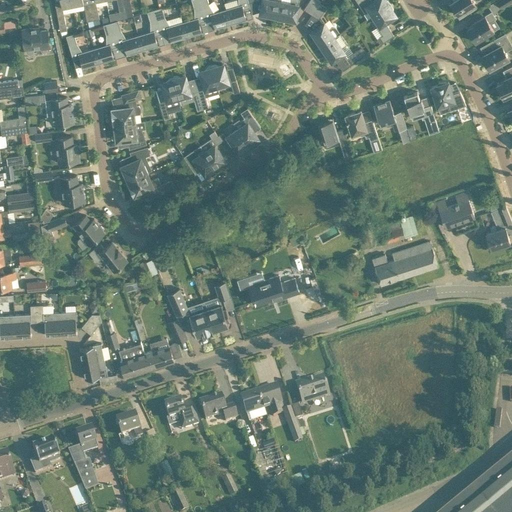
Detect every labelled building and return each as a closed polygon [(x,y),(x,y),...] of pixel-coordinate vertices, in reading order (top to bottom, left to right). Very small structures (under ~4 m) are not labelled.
[(60,0),(61,2),(55,3),(61,31),(67,30),(64,13),(74,11),(73,4),(72,0),(60,0)] [(72,0),(73,4),(74,11),(85,9),(84,4),(83,2),(84,2),(83,0),(72,0)] [(117,0),(120,13),(126,12),(123,0),(117,0)] [(123,0),(126,12),(127,16),(133,15),(133,10),(130,0),(123,0)] [(195,17),(182,21),(187,35),(189,34),(198,33),(203,31),(202,31),(199,21),(206,19),(199,0),(191,0),(194,7),(195,17)] [(199,0),(206,19),(213,17),(215,27),(214,27),(215,28),(220,26),(228,22),(231,22),(226,8),(214,11),(209,3),(207,0),(199,0)] [(238,0),(238,4),(226,8),(231,22),(233,21),(242,20),(247,18),(246,18),(243,8),(250,6),(249,2),(248,0),(238,0)] [(258,0),(259,0),(263,1),(262,2),(260,12),(270,14),(270,16),(278,17),(281,1),(277,0),(258,0)] [(281,1),(278,17),(286,19),(286,17),(296,19),(298,9),(299,0),(281,0),(281,1)] [(309,0),(304,8),(312,13),(319,1),(320,2),(320,0),(309,0)] [(368,18),(373,15),(391,3),(391,2),(391,3),(389,1),(387,0),(373,0),(372,1),(371,0),(356,0),(364,13),(368,18)] [(452,0),(451,1),(456,10),(457,9),(460,14),(469,9),(476,4),(473,0),(452,0)] [(96,2),(90,3),(95,26),(101,24),(99,18),(97,6),(96,1),(96,2)] [(319,1),(312,13),(319,18),(327,6),(320,2),(319,1)] [(177,2),(170,4),(172,9),(174,10),(179,8),(177,2)] [(90,3),(84,4),(85,9),(87,20),(88,20),(90,28),(95,26),(90,3)] [(392,3),(391,3),(373,15),(379,24),(372,30),(379,42),(383,40),(384,41),(394,34),(385,21),(396,14),(393,9),(393,7),(392,5),(391,3),(392,3)] [(155,8),(162,33),(169,31),(171,40),(170,40),(171,41),(176,39),(184,36),(187,35),(182,21),(170,24),(165,17),(162,6),(155,8)] [(151,30),(138,34),(142,48),(145,47),(154,46),(159,44),(158,44),(155,35),(162,33),(155,8),(147,11),(150,21),(151,30)] [(474,23),(467,28),(469,30),(468,31),(471,37),(472,36),(475,41),(484,36),(494,29),(489,22),(496,17),(493,13),(492,10),(482,16),(473,22),(474,23)] [(111,21),(118,46),(124,44),(127,53),(126,53),(127,54),(132,52),(140,49),(142,48),(138,34),(126,38),(121,30),(118,19),(111,21)] [(107,43),(94,47),(99,61),(101,60),(110,59),(115,58),(115,57),(114,57),(111,48),(118,46),(111,21),(103,24),(106,34),(107,43)] [(316,39),(320,46),(334,37),(340,33),(335,26),(333,25),(328,28),(324,22),(312,30),(317,38),(316,39)] [(48,29),(40,30),(35,31),(35,27),(22,28),(24,38),(23,40),(23,41),(23,43),(24,44),(25,48),(26,48),(26,50),(27,52),(28,53),(30,53),(32,53),(33,51),(34,49),(33,47),(42,46),(42,48),(50,47),(48,29)] [(83,67),(88,66),(96,62),(99,61),(94,47),(82,51),(77,43),(74,32),(66,35),(74,59),(80,57),(83,66),(82,67),(83,67)] [(487,64),(490,68),(501,62),(501,63),(507,60),(506,59),(509,57),(505,50),(511,46),(504,32),(489,41),(493,48),(482,54),(484,59),(483,59),(486,64),(487,64)] [(344,52),(334,37),(320,46),(325,53),(326,52),(332,60),(344,52)] [(348,56),(352,63),(365,54),(361,47),(348,56)] [(211,64),(217,85),(229,82),(223,63),(218,65),(216,65),(214,64),(212,65),(211,64)] [(206,69),(200,70),(202,76),(206,88),(204,88),(206,96),(219,92),(217,85),(211,64),(211,65),(209,66),(207,67),(206,69)] [(504,80),(497,83),(500,90),(498,91),(501,96),(502,95),(503,97),(511,93),(511,65),(503,69),(507,77),(504,78),(504,80)] [(173,76),(179,96),(191,93),(185,75),(180,76),(178,76),(175,76),(173,76)] [(168,100),(166,100),(168,107),(181,103),(179,96),(173,76),(172,76),(171,77),(170,78),(169,78),(168,80),(162,82),(168,100)] [(0,80),(0,88),(19,86),(18,78),(0,80)] [(234,92),(239,91),(240,91),(236,79),(231,80),(234,92)] [(46,90),(58,89),(57,80),(45,82),(46,90)] [(451,109),(466,104),(460,91),(452,93),(449,81),(439,82),(439,84),(431,86),(438,105),(448,102),(451,109)] [(22,86),(19,86),(0,88),(0,97),(13,96),(13,95),(23,93),(22,86)] [(204,88),(198,90),(201,102),(203,108),(209,106),(207,100),(206,96),(204,88)] [(112,124),(136,121),(135,114),(140,113),(141,111),(141,109),(140,106),(139,104),(137,104),(136,99),(141,98),(138,89),(122,94),(126,106),(113,108),(114,118),(112,118),(113,124),(112,124)] [(198,90),(192,92),(196,104),(197,110),(203,108),(201,102),(198,90)] [(409,112),(410,114),(420,111),(422,118),(427,117),(429,123),(436,120),(431,104),(424,106),(421,98),(420,98),(417,91),(414,92),(413,90),(407,92),(408,94),(404,95),(406,103),(405,103),(408,112),(409,112)] [(47,116),(45,116),(46,124),(54,123),(54,124),(74,121),(72,102),(68,103),(67,96),(51,98),(51,99),(52,105),(46,105),(47,116)] [(165,100),(160,101),(163,113),(164,118),(170,116),(169,112),(168,107),(166,100),(165,100)] [(399,130),(407,127),(401,110),(394,112),(390,100),(374,105),(380,124),(392,120),(393,124),(397,123),(399,130)] [(0,120),(1,127),(28,124),(26,105),(18,106),(19,117),(3,119),(2,108),(0,108),(0,120)] [(244,124),(238,128),(250,146),(251,144),(253,142),(253,140),(258,137),(254,131),(248,122),(255,118),(248,107),(247,108),(241,111),(245,117),(241,120),(244,124)] [(361,109),(346,114),(348,119),(347,119),(347,121),(348,121),(352,133),(359,131),(361,135),(365,134),(366,137),(369,136),(374,152),(383,150),(372,118),(365,121),(361,109)] [(469,110),(462,112),(465,121),(471,119),(469,110)] [(348,140),(344,127),(337,130),(333,117),(332,117),(333,118),(318,123),(324,141),(333,138),(334,144),(340,143),(341,144),(341,142),(348,140)] [(137,129),(136,121),(112,124),(112,125),(113,124),(114,130),(116,130),(117,140),(129,138),(130,147),(147,142),(142,128),(137,129)] [(28,126),(28,124),(1,127),(2,135),(22,132),(23,144),(30,142),(29,133),(28,126)] [(418,137),(413,124),(407,127),(411,139),(418,137)] [(36,125),(28,126),(29,133),(35,133),(37,132),(36,125)] [(238,128),(228,135),(238,151),(243,147),(245,147),(247,147),(249,146),(250,146),(238,128)] [(37,132),(35,133),(36,141),(52,139),(51,130),(37,132)] [(210,138),(201,145),(215,166),(225,160),(215,144),(217,143),(222,140),(218,135),(215,130),(210,133),(212,137),(210,138)] [(218,135),(222,140),(226,137),(223,131),(218,135)] [(72,135),(62,136),(56,137),(59,162),(73,161),(73,162),(80,161),(79,153),(78,154),(77,143),(73,143),(72,135)] [(201,145),(186,155),(191,163),(196,160),(205,173),(215,166),(201,145)] [(126,180),(126,181),(147,172),(152,169),(146,155),(150,154),(148,146),(131,152),(134,160),(122,165),(126,174),(124,175),(127,180),(126,180)] [(23,154),(7,156),(8,164),(24,162),(23,156),(23,154)] [(12,164),(6,165),(7,178),(14,177),(12,164)] [(51,169),(34,171),(35,180),(52,178),(51,169)] [(151,180),(147,172),(126,181),(127,181),(129,186),(131,185),(135,194),(153,186),(154,188),(156,187),(159,194),(175,187),(171,180),(161,184),(158,177),(151,180)] [(65,202),(74,201),(84,200),(84,198),(85,196),(85,195),(85,193),(83,192),(82,182),(78,183),(77,174),(59,176),(61,190),(63,190),(65,202)] [(9,203),(33,200),(36,199),(34,180),(27,181),(28,191),(8,194),(9,203)] [(444,199),(437,201),(446,226),(475,216),(466,191),(456,195),(458,202),(447,206),(444,199)] [(34,208),(33,200),(9,203),(10,211),(34,208)] [(511,219),(506,205),(497,208),(504,224),(511,220),(511,219)] [(498,228),(486,232),(488,238),(491,247),(510,242),(508,234),(507,232),(505,226),(504,224),(497,208),(491,210),(491,211),(498,228)] [(0,209),(0,223),(2,223),(1,216),(8,215),(7,209),(1,210),(0,209)] [(74,224),(83,236),(84,235),(90,243),(92,242),(94,242),(95,241),(96,240),(97,238),(105,231),(103,230),(103,228),(103,226),(101,225),(100,225),(94,218),(91,220),(86,214),(74,224)] [(47,222),(50,230),(67,223),(64,215),(47,222)] [(418,233),(413,215),(400,219),(400,218),(379,225),(382,235),(370,239),(369,233),(358,236),(362,249),(372,246),(373,247),(418,233)] [(40,235),(39,221),(28,222),(30,236),(40,235)] [(46,222),(41,224),(43,233),(45,232),(50,230),(47,222),(46,222)] [(3,229),(2,223),(0,223),(0,236),(4,236),(4,235),(11,234),(10,228),(3,229)] [(301,237),(286,243),(296,268),(311,262),(301,237)] [(375,265),(378,274),(381,283),(439,265),(433,246),(431,240),(393,252),(395,259),(388,261),(385,253),(372,257),(375,265)] [(127,260),(122,253),(112,241),(104,247),(101,242),(89,252),(96,261),(102,261),(105,259),(114,270),(127,260)] [(9,246),(1,247),(0,246),(0,261),(11,260),(9,246)] [(19,264),(19,266),(21,266),(45,263),(45,261),(42,261),(40,252),(20,255),(21,263),(19,264)] [(145,260),(144,260),(147,268),(150,275),(152,274),(153,275),(158,272),(152,259),(147,262),(145,262),(145,260)] [(15,271),(4,272),(0,272),(0,287),(19,285),(17,277),(16,277),(15,271)] [(299,291),(296,282),(295,278),(281,282),(279,275),(249,285),(255,303),(270,298),(271,300),(299,291)] [(28,291),(29,291),(29,292),(44,291),(44,289),(47,289),(47,288),(50,287),(50,283),(46,284),(46,279),(27,281),(28,291)] [(214,284),(219,299),(230,295),(225,280),(214,284)] [(167,293),(176,314),(189,308),(180,287),(167,293)] [(222,303),(206,308),(213,329),(217,328),(217,330),(226,327),(225,325),(229,324),(226,316),(228,315),(228,316),(229,315),(226,307),(224,308),(222,303)] [(214,331),(213,329),(206,308),(189,313),(191,319),(189,319),(188,319),(191,328),(192,328),(192,327),(194,327),(196,335),(202,333),(203,335),(214,331)] [(60,311),(61,332),(66,332),(66,333),(77,332),(76,319),(77,319),(77,310),(60,311)] [(46,334),(57,333),(57,332),(61,332),(60,311),(43,312),(44,321),(45,321),(46,334)] [(14,314),(16,335),(20,334),(20,335),(31,335),(31,321),(32,321),(31,313),(14,314)] [(92,313),(87,319),(97,327),(102,321),(100,313),(92,313)] [(0,333),(0,337),(11,336),(11,335),(16,335),(14,314),(0,314),(0,333)] [(170,320),(169,321),(179,342),(182,340),(187,338),(178,317),(170,320)] [(146,338),(142,327),(143,327),(141,322),(140,322),(139,318),(134,319),(141,340),(146,338)] [(112,348),(120,345),(115,331),(113,332),(112,326),(105,328),(112,348)] [(83,358),(84,363),(105,359),(101,342),(93,344),(93,345),(80,348),(82,359),(83,358)] [(145,352),(150,368),(175,360),(169,344),(145,352)] [(145,352),(120,360),(125,376),(150,368),(145,352)] [(84,368),(86,378),(108,374),(105,359),(84,363),(85,367),(84,368)] [(116,372),(108,374),(110,381),(118,379),(116,372)] [(296,384),(299,393),(303,403),(329,395),(323,377),(309,382),(308,380),(296,384)] [(264,408),(267,417),(264,408),(270,406),(273,416),(282,413),(280,409),(283,408),(281,403),(282,403),(276,385),(258,391),(264,408)] [(249,422),(267,417),(264,408),(258,391),(241,396),(249,422)] [(200,402),(203,411),(206,420),(223,414),(226,421),(238,417),(234,404),(226,407),(222,394),(200,402)] [(199,424),(197,419),(194,410),(185,413),(180,399),(165,404),(170,420),(178,417),(181,429),(199,424)] [(299,404),(292,406),(296,419),(302,417),(299,404)] [(292,407),(283,411),(294,443),(303,440),(302,436),(305,435),(303,428),(299,429),(297,424),(304,421),(303,419),(296,421),(292,407)] [(117,420),(120,429),(122,435),(134,431),(136,438),(143,435),(141,428),(140,429),(135,414),(117,420)] [(69,450),(68,450),(86,491),(99,486),(98,486),(93,469),(86,471),(80,452),(91,449),(92,451),(98,449),(96,441),(95,437),(92,428),(77,433),(81,446),(69,450)] [(158,458),(165,455),(162,447),(161,447),(153,431),(146,434),(158,458)] [(36,473),(43,470),(51,467),(49,463),(59,459),(58,456),(60,455),(53,439),(33,447),(36,455),(34,455),(36,460),(31,462),(36,473)] [(273,441),(265,444),(268,451),(275,448),(273,441)] [(0,479),(15,475),(11,462),(7,452),(0,454),(0,479)] [(511,511),(511,455),(443,511),(511,511)] [(285,472),(283,468),(273,471),(275,476),(285,472)] [(237,493),(228,476),(222,479),(231,496),(237,493)] [(278,488),(266,493),(269,501),(269,502),(277,499),(277,498),(277,497),(291,491),(287,482),(284,476),(275,480),(278,488)] [(301,476),(290,480),(294,490),(300,488),(305,485),(301,476)] [(172,494),(180,511),(182,511),(189,509),(181,490),(172,494)] [(38,506),(39,511),(49,511),(46,503),(38,506)]
